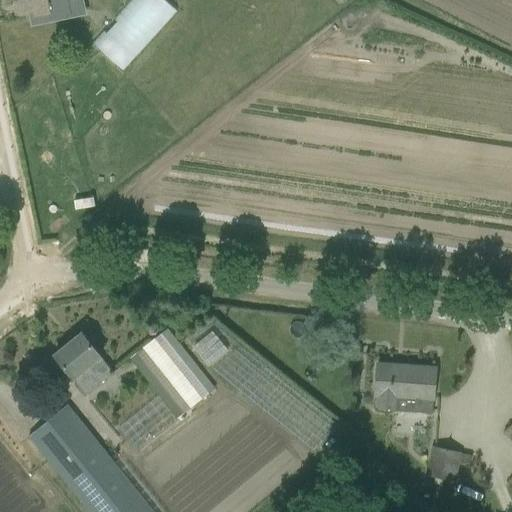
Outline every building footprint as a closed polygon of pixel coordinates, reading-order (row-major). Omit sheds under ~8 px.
[(16,0),(19,14),(33,11),(35,22),(72,14),(69,0),(16,0)] [(54,234),(70,223),(64,215),(48,227),(54,234)] [(168,330),(129,359),(178,420),(216,389),(168,330)] [(212,364),(228,349),(211,330),(195,346),(212,364)] [(86,395),(109,376),(114,373),(102,359),(82,333),(54,355),(86,395)] [(433,401),(434,401),(436,368),(377,364),(375,398),(376,399),(375,411),(432,415),(433,401)] [(45,377),(36,375),(34,387),(43,388),(45,377)] [(155,511),(80,420),(68,405),(29,436),(89,511),(155,511)] [(426,476),(456,483),(462,454),(432,447),(426,476)]
